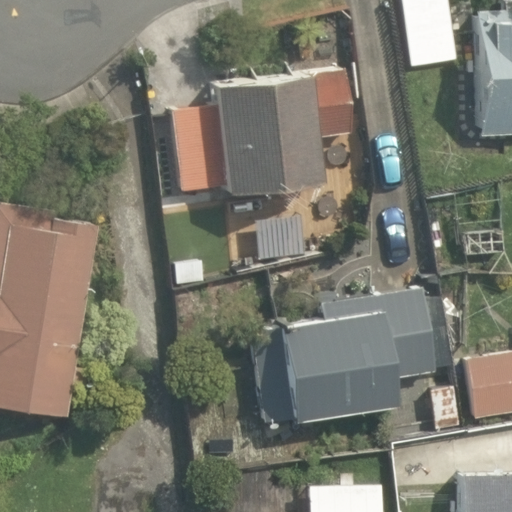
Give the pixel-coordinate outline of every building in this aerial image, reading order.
[(449,68),(447,0),(405,0),(408,69),(449,68)] [(511,13),(478,12),(472,137),(511,139),(511,13)] [(227,192),(331,175),(319,105),(354,99),(349,66),(163,96),(177,186),(225,178),(227,192)] [(54,205),(0,202),(0,410),(83,415),(94,229),(52,226),(54,205)] [(323,301),(328,334),(292,339),(298,380),(265,385),(272,431),(416,411),(410,372),(449,367),(438,285),(323,301)] [(511,357),(466,362),(471,419),(511,415),(511,357)] [(96,511),(100,477),(64,474),(60,511),(96,511)] [(511,511),(511,478),(462,476),(460,511),(511,511)] [(359,511),(361,485),(293,482),(292,511),(359,511)]
